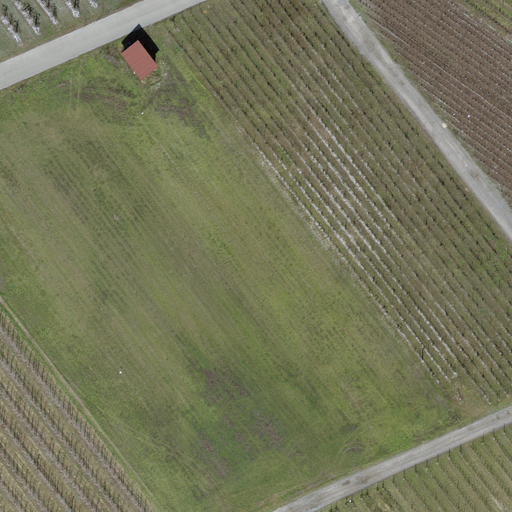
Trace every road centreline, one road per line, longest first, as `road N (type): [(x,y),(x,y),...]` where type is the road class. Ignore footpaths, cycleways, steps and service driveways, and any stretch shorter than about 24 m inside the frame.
road 1 (track): [(330,0),(511,234)]
road 2 (track): [(511,414),(294,511)]
